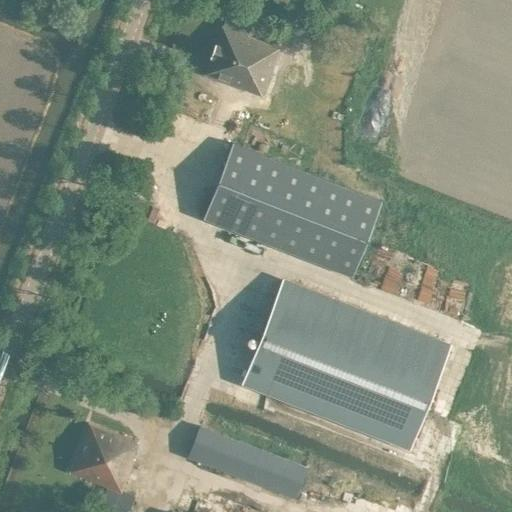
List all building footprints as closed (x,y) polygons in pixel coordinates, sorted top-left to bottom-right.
[(260,92),(263,86),(278,45),(246,33),(250,24),(225,15),(222,24),(221,24),(204,71),(260,92)] [(232,138),(202,214),(350,272),(380,196),(232,138)] [(449,343),(281,278),(242,377),(410,443),(449,343)] [(136,511),(128,509),(133,494),(119,489),(131,455),(131,454),(136,438),(88,420),(69,468),(107,484),(96,511),(136,511)] [(188,454),(290,493),(294,494),(305,464),(200,423),(188,454)]
